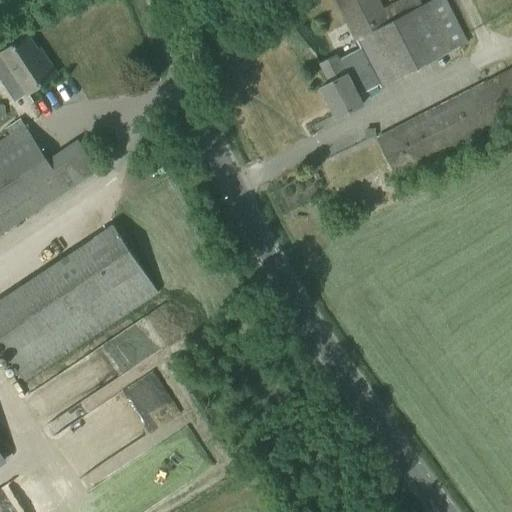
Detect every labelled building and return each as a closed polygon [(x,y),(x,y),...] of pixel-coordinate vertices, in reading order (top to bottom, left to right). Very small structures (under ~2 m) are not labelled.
[(333,0),(367,66),(376,82),(380,89),(469,44),(446,0),(429,0),(421,4),(419,0),(397,0),(382,8),(378,0),(333,0)] [(0,53),(0,57),(26,94),(56,74),(44,55),(41,56),(27,35),(0,53)] [(376,82),(367,66),(347,76),(336,54),(319,63),(329,83),(321,87),(337,117),(363,104),(357,92),(376,82)] [(511,67),(376,138),(396,177),(511,114),(511,67)] [(0,140),(0,232),(97,169),(78,140),(47,160),(21,119),(6,128),(10,134),(0,140)] [(0,300),(0,344),(23,381),(158,292),(114,225),(0,300)]
